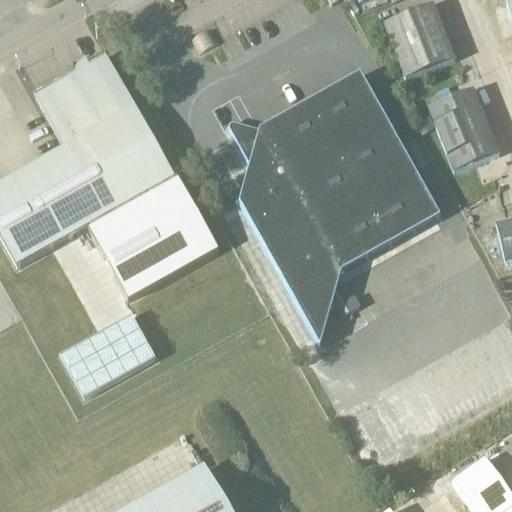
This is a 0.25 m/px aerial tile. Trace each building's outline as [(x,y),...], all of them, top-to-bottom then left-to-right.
[(405,84),(454,64),(432,8),(383,28),(405,84)] [(72,69),(77,76),(35,99),(65,152),(0,187),(0,239),(17,270),(87,231),(127,305),(217,255),(176,181),(175,182),(136,112),(135,113),(106,60),(89,69),(85,62),(72,69)] [(321,349),(340,285),(342,275),(440,221),(360,78),(262,133),(233,126),(232,126),(231,127),(230,127),(229,128),(228,129),(228,130),(228,131),(228,132),(228,133),(262,194),(239,207),(320,350),(321,349)] [(453,177),(498,159),(472,93),(427,111),(453,177)] [(511,224),(495,229),(505,268),(511,265),(511,224)] [(60,359),(84,402),(155,363),(131,320),(60,359)] [(511,511),(511,498),(485,460),(452,484),(472,511),(511,511)] [(225,511),(203,473),(132,511),(225,511)]
